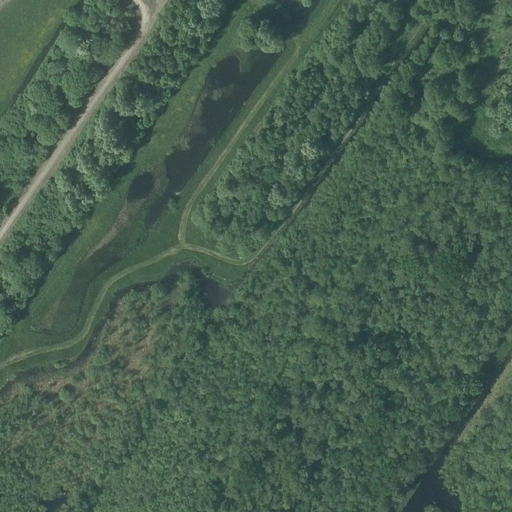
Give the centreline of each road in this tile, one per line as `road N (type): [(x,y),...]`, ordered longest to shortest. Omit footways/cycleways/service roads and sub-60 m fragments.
road 1 (track): [(0,365),(69,342),(106,281),(171,245),(231,261),(262,249),(419,22),(437,17),(499,38),(511,20)]
road 2 (track): [(0,361),(245,6)]
road 3 (track): [(171,245),(171,229),(335,0)]
road 4 (track): [(135,0),(147,28),(0,230)]
